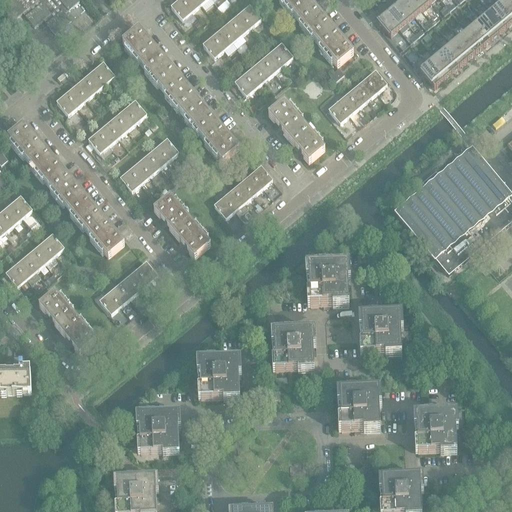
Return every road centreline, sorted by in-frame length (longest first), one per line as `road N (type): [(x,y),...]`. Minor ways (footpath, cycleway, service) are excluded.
road 1 (residential): [(212,472),(210,437),(222,427),(324,420),(328,478),(306,501),(214,507)]
road 2 (residential): [(307,194),(421,96),(337,0)]
road 3 (residential): [(191,291),(25,105)]
road 4 (residential): [(307,194),(139,10)]
road 5 (residential): [(74,389),(191,291)]
road 6 (residential): [(191,291),(307,194)]
road 7 (residential): [(25,105),(139,10)]
